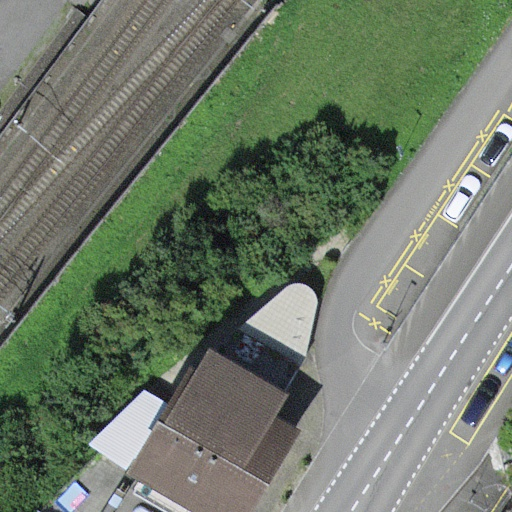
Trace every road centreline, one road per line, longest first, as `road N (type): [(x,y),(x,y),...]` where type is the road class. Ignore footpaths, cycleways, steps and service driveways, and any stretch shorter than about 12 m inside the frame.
road 1 (residential): [(412,418),(345,371),(337,356),(338,317),(350,287),(511,52)]
road 2 (primary): [(511,266),(412,418)]
